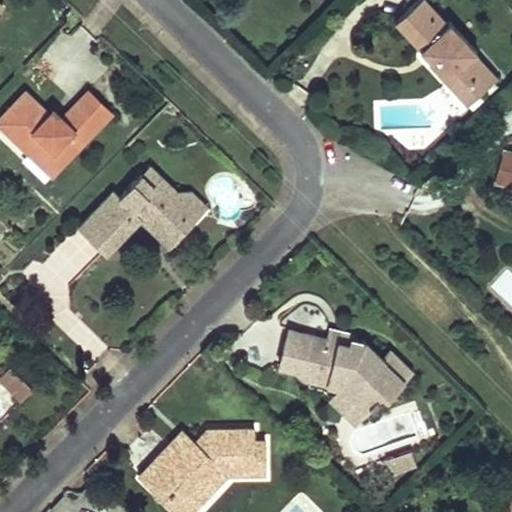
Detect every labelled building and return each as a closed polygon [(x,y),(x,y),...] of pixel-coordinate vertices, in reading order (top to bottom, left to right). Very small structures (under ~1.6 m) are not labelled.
[(446,22),(425,0),(417,0),(394,23),(419,49),(423,45),(435,57),(430,61),(428,64),(457,94),(471,81),(480,90),(496,76),(474,52),(477,50),(449,19),(446,22)] [(423,45),(419,49),(430,61),(435,57),(423,45)] [(480,90),(471,81),(457,94),(466,104),(480,90)] [(47,115),(23,92),(3,114),(17,127),(9,136),(51,177),(111,114),(88,92),(62,119),(57,124),(47,115)] [(52,110),(47,115),(57,124),(62,119),(52,110)] [(17,127),(3,114),(0,116),(0,127),(9,136),(17,127)] [(511,146),(507,145),(497,177),(511,181),(511,146)] [(161,178),(148,165),(139,174),(152,186),(161,178)] [(114,192),(77,229),(103,253),(136,220),(147,218),(164,236),(181,219),(190,226),(206,208),(191,193),(177,192),(161,178),(152,186),(139,174),(118,196),(114,192)] [(147,218),(136,220),(167,249),(190,226),(181,219),(164,236),(147,218)] [(348,343),(327,338),(287,329),(278,367),(298,372),(306,382),(339,389),(364,414),(382,396),(386,400),(404,382),(384,363),(386,362),(367,343),(349,339),(348,343)] [(14,373),(9,368),(0,377),(0,379),(4,384),(14,373)] [(32,390),(14,373),(4,384),(22,401),(32,390)] [(206,431),(194,444),(198,447),(191,454),(177,440),(168,449),(165,446),(147,466),(162,482),(152,492),(172,511),(190,511),(199,502),(191,496),(202,484),(210,491),(224,476),(241,476),(241,471),(256,471),(265,471),(264,442),(254,442),(254,431),(216,430),(206,431)] [(194,444),(180,431),(165,446),(168,449),(177,440),(191,454),(198,447),(194,444)] [(411,447),(391,450),(394,469),(414,466),(411,447)] [(147,466),(137,476),(152,492),(162,482),(147,466)] [(202,484),(191,496),(199,502),(210,491),(202,484)] [(500,511),(511,511),(511,485),(510,485),(500,511)]
